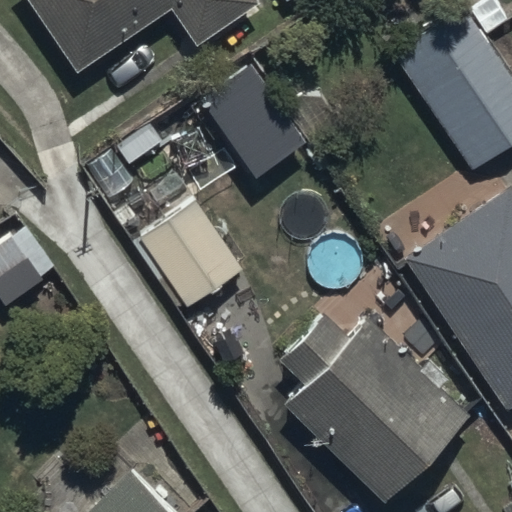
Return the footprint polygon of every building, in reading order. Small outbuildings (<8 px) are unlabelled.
[(246,0),(34,0),(76,60),(163,0),(170,0),(195,35),(246,0)] [(471,162),(511,133),(511,71),(462,0),(454,0),(390,44),(471,162)] [(511,177),(509,173),(480,193),(468,174),(408,214),(422,235),(403,247),(506,400),(511,395),(511,177)] [(183,296),(241,259),(196,189),(130,232),(174,300),(182,294),(183,296)] [(469,404),(368,306),(347,327),(321,302),(277,346),(304,373),(282,395),(382,493),(469,404)] [(187,511),(129,455),(72,511),(187,511)]
